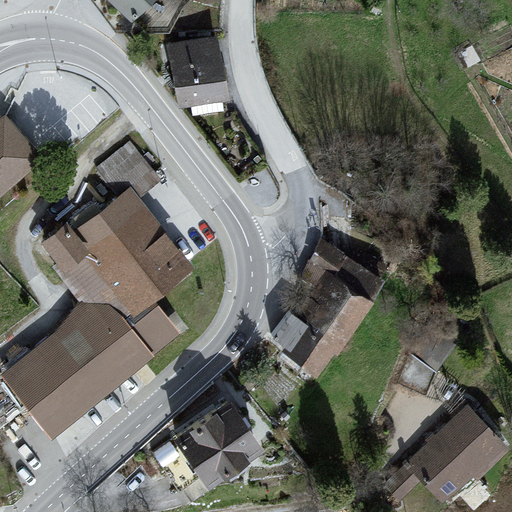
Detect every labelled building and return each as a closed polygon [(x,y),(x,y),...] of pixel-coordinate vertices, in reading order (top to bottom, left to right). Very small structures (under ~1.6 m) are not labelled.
[(111,0),(132,20),(151,0),(111,0)] [(216,40),(171,47),(180,105),(225,98),(216,40)] [(4,120),(0,124),(0,190),(37,158),(4,120)] [(112,189),(40,246),(87,306),(1,374),(52,438),(189,331),(163,297),(197,270),(140,197),(161,180),(129,140),(95,168),(112,189)] [(288,314),(272,334),(288,346),(284,351),(315,373),(332,349),(336,352),(371,303),(368,300),(381,281),(322,242),(305,276),(318,286),(295,318),(288,314)] [(511,419),(474,386),(417,452),(471,498),(511,451),(511,419)] [(248,396),(174,455),(208,498),(282,439),(248,396)]
